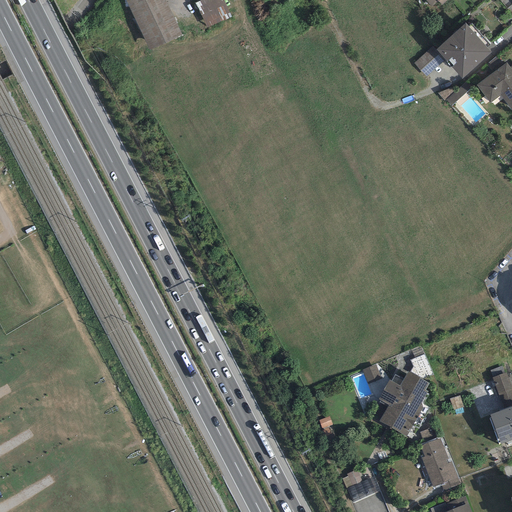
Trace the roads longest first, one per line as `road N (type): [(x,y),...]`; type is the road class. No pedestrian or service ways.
road 1 (motorway): [(292,511),(30,0)]
road 2 (motorway): [(0,5),(260,511)]
road 3 (track): [(437,87),(380,105),(321,0)]
